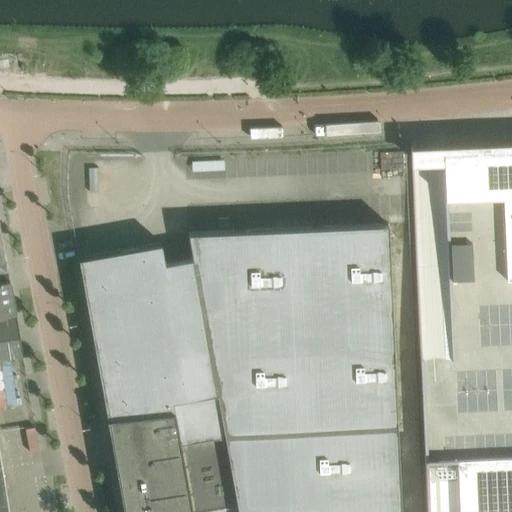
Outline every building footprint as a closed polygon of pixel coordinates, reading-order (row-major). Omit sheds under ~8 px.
[(412,158),(411,158),(420,359),(426,511),(511,511),(511,149),(443,152),(443,157),(412,158)] [(218,404),(237,511),(400,511),(388,223),(188,232),(192,258),(218,404)] [(0,282),(9,281),(8,269),(0,227),(0,282)] [(237,511),(218,404),(192,258),(165,262),(161,242),(78,257),(84,288),(107,419),(109,419),(152,414),(152,412),(174,409),(177,424),(178,424),(179,429),(178,429),(179,437),(184,462),(185,467),(188,480),(187,481),(188,483),(190,491),(189,492),(190,494),(193,508),(192,508),(192,511),(193,511),(237,511)] [(0,315),(15,313),(9,281),(0,282),(0,315)] [(0,360),(23,356),(16,317),(0,319),(0,360)] [(109,420),(107,420),(117,473),(116,473),(117,482),(118,482),(122,502),(121,502),(122,510),(123,510),(123,511),(193,511),(192,511),(192,508),(193,508),(190,494),(189,492),(190,491),(188,483),(187,481),(188,480),(185,467),(184,462),(179,437),(178,429),(179,429),(178,424),(177,424),(174,409),(152,412),(152,414),(109,419),(109,420)] [(0,511),(9,511),(0,455),(0,511)]
